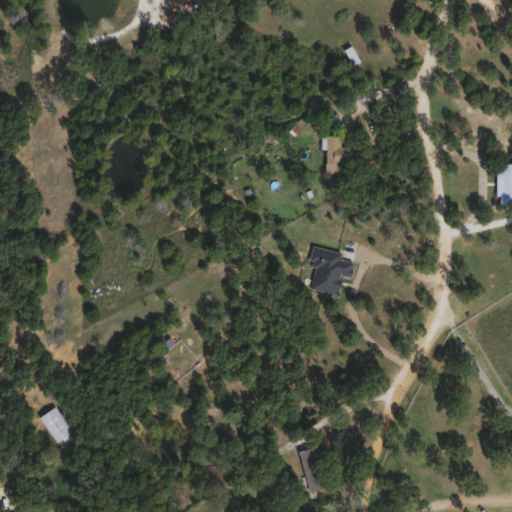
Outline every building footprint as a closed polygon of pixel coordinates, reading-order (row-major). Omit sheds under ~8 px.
[(322,176),(321,134),(337,134),(337,145),(353,145),(353,162),(337,162),(337,175),(322,176)] [(511,162),(511,203),(494,204),(494,162),(511,162)] [(339,252),(338,258),(351,261),(347,276),(338,273),(333,293),(305,287),(314,246),(339,252)] [(69,432),(53,442),(36,415),(53,405),(69,432)] [(306,491),(296,449),(316,444),(326,487),(306,491)]
